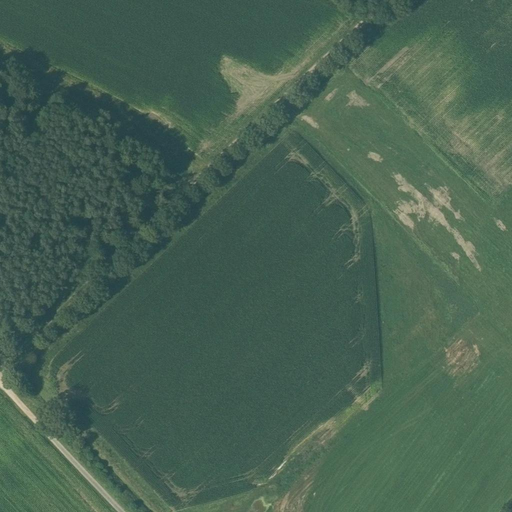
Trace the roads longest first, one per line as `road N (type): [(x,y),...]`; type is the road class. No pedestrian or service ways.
road 1 (track): [(0,369),(389,0)]
road 2 (track): [(130,511),(0,375)]
